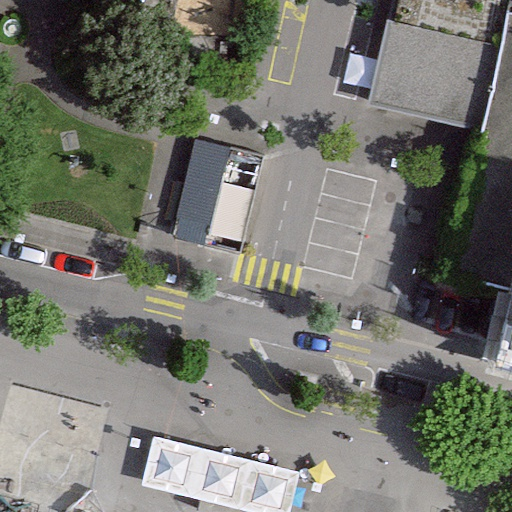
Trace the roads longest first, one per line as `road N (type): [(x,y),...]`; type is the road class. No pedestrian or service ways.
road 1 (residential): [(258,322),(332,0)]
road 2 (residential): [(258,322),(0,259)]
road 3 (residential): [(511,387),(258,322)]
